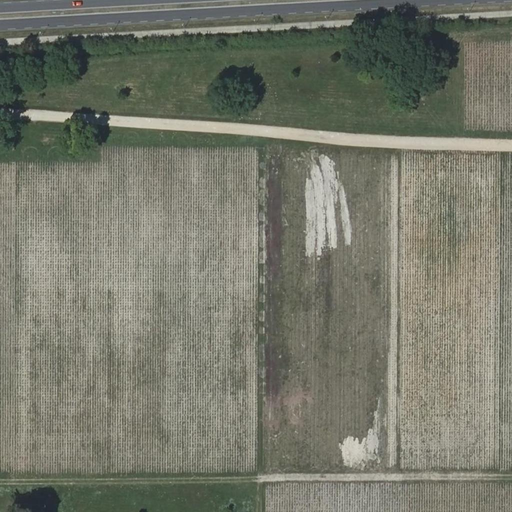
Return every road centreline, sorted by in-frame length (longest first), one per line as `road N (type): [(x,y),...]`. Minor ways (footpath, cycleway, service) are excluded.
road 1 (track): [(0,480),(511,477)]
road 2 (secondary): [(0,24),(450,0)]
road 3 (track): [(262,131),(261,511)]
road 4 (secondary): [(139,0),(0,7)]
